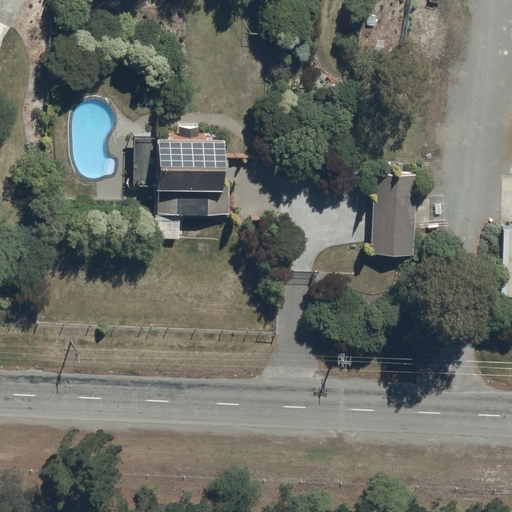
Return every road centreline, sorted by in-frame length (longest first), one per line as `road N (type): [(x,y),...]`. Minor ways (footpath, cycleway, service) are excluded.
road 1 (unclassified): [(0,390),(511,411)]
road 2 (track): [(447,409),(494,0)]
